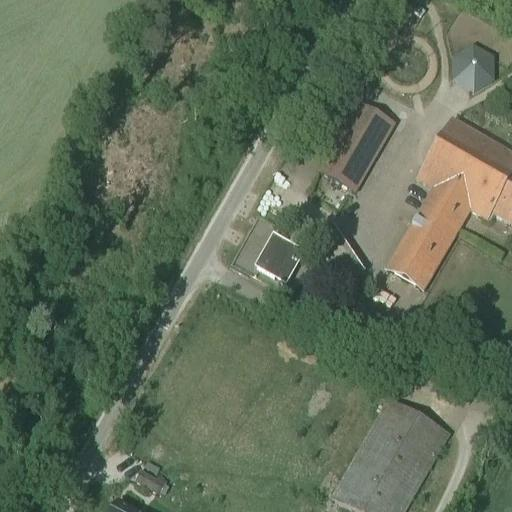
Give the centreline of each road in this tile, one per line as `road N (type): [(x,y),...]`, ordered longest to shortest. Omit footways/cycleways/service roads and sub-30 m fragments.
road 1 (residential): [(511,428),(450,404),(198,264)]
road 2 (unclassified): [(198,264),(352,0)]
road 3 (unclassified): [(57,511),(198,264)]
